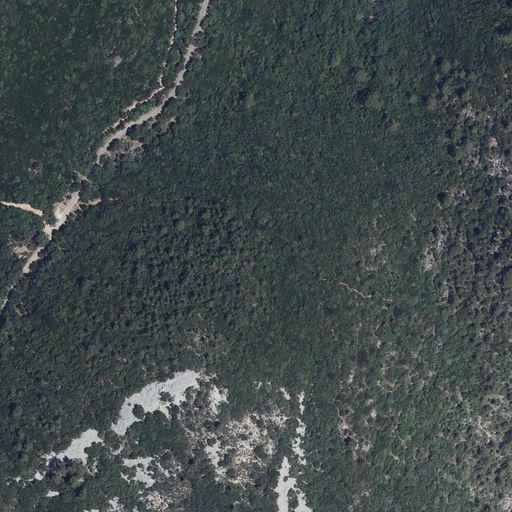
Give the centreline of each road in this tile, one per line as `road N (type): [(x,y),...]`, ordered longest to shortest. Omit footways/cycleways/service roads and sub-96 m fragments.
road 1 (unclassified): [(0,311),(110,143),(170,100),(207,0)]
road 2 (track): [(53,219),(90,144),(159,90),(176,0)]
